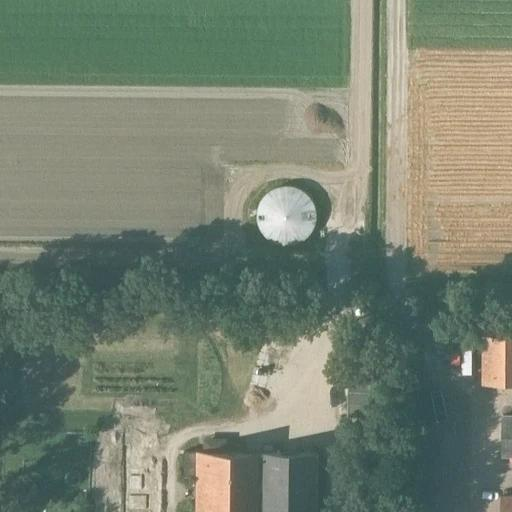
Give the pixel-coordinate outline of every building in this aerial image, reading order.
[(511,335),(482,335),(482,385),(511,384),(511,335)] [(511,455),(511,413),(502,413),(501,456),(511,455)] [(152,511),(153,450),(154,434),(130,434),(130,450),(128,450),(127,511),(152,511)] [(267,511),(268,452),(197,451),(196,511),(267,511)] [(268,451),(268,452),(267,511),(317,511),(318,451),(268,451)] [(511,511),(511,495),(502,495),(501,511),(511,511)]
